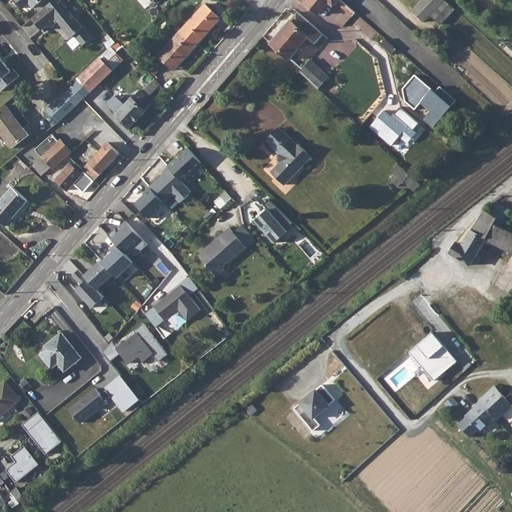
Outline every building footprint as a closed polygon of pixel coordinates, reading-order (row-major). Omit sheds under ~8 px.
[(15,0),(22,8),(29,3),(32,7),(41,0),(15,0)] [(59,0),(54,0),(32,18),(42,30),(52,22),(54,26),(59,22),(71,38),(74,36),(80,44),(85,44),(91,39),(59,0)] [(340,0),(307,0),(304,3),(318,15),(327,6),(322,3),(324,0),(325,0),(329,3),(333,7),(336,4),(348,14),(349,13),(352,16),(355,12),(340,0)] [(442,0),(422,0),(412,12),(422,22),(430,14),(442,0)] [(440,24),(454,9),(444,0),(442,0),(430,14),(440,24)] [(205,3),(181,29),(198,44),(216,24),(214,21),(219,16),(205,3)] [(297,12),(270,43),(289,61),(306,41),(317,51),(327,38),(297,12)] [(181,29),(157,55),(172,69),(176,63),(179,65),(198,44),(181,29)] [(103,54),(87,69),(71,85),(84,98),(89,93),(88,92),(90,91),(91,92),(125,59),(130,64),(135,59),(127,51),(121,45),(120,46),(119,44),(117,43),(115,43),(115,41),(103,54)] [(0,90),(1,92),(20,77),(14,69),(11,71),(0,56),(0,55),(2,54),(0,51),(0,90)] [(135,59),(130,64),(135,69),(140,64),(135,59)] [(311,59),(300,72),(318,88),(329,76),(311,59)] [(140,64),(135,69),(130,74),(150,95),(160,85),(153,77),(144,68),(140,64)] [(147,66),(144,68),(153,77),(155,75),(147,66)] [(435,91),(413,74),(402,88),(405,102),(415,109),(419,104),(429,111),(421,122),(433,131),(457,101),(439,86),(435,91)] [(172,78),(165,85),(171,91),(178,83),(172,78)] [(330,82),(321,91),(330,100),(339,91),(330,82)] [(55,102),(46,110),(58,123),(84,98),(71,85),(70,86),(70,87),(55,102)] [(118,94),(128,102),(133,96),(123,88),(118,94)] [(139,90),(116,115),(130,128),(146,110),(146,109),(152,103),(139,90)] [(9,105),(0,111),(0,131),(12,148),(31,136),(9,105)] [(382,111),(370,126),(391,144),(400,134),(408,141),(416,132),(413,129),(418,123),(400,108),(391,119),(382,111)] [(277,128),(266,139),(272,145),(271,146),(278,154),(276,156),(276,159),(279,162),(270,171),(283,184),(311,156),(297,143),(296,144),(284,132),(282,133),(277,128)] [(52,134),(35,149),(36,151),(42,157),(59,141),(52,134)] [(59,141),(42,157),(51,168),(53,170),(71,154),(73,152),(61,139),(59,141)] [(111,141),(84,167),(96,179),(123,153),(111,141)] [(202,163),(189,148),(183,154),(184,155),(178,161),(176,159),(169,166),(183,181),(202,163)] [(42,157),(32,165),(42,176),(51,168),(42,157)] [(407,173),(396,162),(391,167),(393,169),(387,177),(395,185),(407,173)] [(70,163),(56,178),(69,190),(83,174),(70,163)] [(181,203),(193,192),(170,167),(163,173),(164,174),(152,185),(168,202),(175,196),(181,203)] [(0,200),(0,219),(6,225),(28,199),(12,187),(0,200)] [(138,203),(152,218),(167,204),(151,187),(146,192),(148,194),(138,203)] [(296,219),(271,196),(266,201),(270,206),(258,217),(278,240),(291,227),(289,225),(296,219)] [(495,203),(489,214),(496,218),(493,223),(498,226),(501,220),(503,217),(498,214),(502,207),(495,203)] [(481,210),(471,229),(485,236),(485,238),(511,252),(492,285),(510,296),(511,293),(511,233),(509,232),(498,226),(493,223),(496,218),(489,214),(482,210),(481,210)] [(116,229),(110,234),(120,246),(128,255),(136,247),(140,251),(149,243),(127,219),(121,224),(125,228),(120,233),(116,229)] [(511,225),(501,220),(498,226),(509,232),(511,226),(511,225)] [(230,226),(200,254),(216,273),(218,272),(222,272),(225,268),(226,264),(247,245),(230,226)] [(449,255),(469,266),(485,238),(485,236),(471,229),(462,244),(457,241),(449,255)] [(120,246),(103,261),(115,275),(118,278),(136,262),(128,255),(120,246)] [(102,260),(86,274),(99,289),(115,275),(103,261),(102,260)] [(81,269),(74,276),(82,284),(77,289),(94,307),(105,296),(99,289),(86,274),(81,269)] [(182,283),(146,312),(157,327),(179,309),(187,320),(201,309),(182,283)] [(112,340),(103,351),(111,362),(122,353),(129,363),(140,356),(144,362),(154,354),(160,361),(169,354),(145,322),(135,329),(137,333),(118,347),(112,340)] [(477,334),(504,363),(511,355),(511,350),(487,324),(477,334)] [(82,357),(62,332),(45,346),(48,349),(41,354),(53,368),(59,363),(65,370),(82,357)] [(457,361),(431,333),(408,352),(435,380),(457,361)] [(120,375),(105,387),(124,411),(133,405),(139,399),(120,375)] [(5,381),(0,385),(0,415),(20,400),(5,381)] [(310,394),(292,409),(311,432),(318,426),(312,418),(333,401),(320,385),(313,391),(314,392),(311,395),(310,394)] [(98,388),(72,408),(83,422),(109,402),(98,388)] [(478,406),(463,419),(477,433),(491,420),(494,423),(511,408),(504,400),(494,389),(477,404),(478,406)] [(133,405),(124,411),(128,416),(136,409),(133,405)] [(40,412),(25,423),(48,453),(63,442),(40,412)] [(40,464),(25,445),(12,455),(17,461),(6,469),(17,482),(40,464)]
